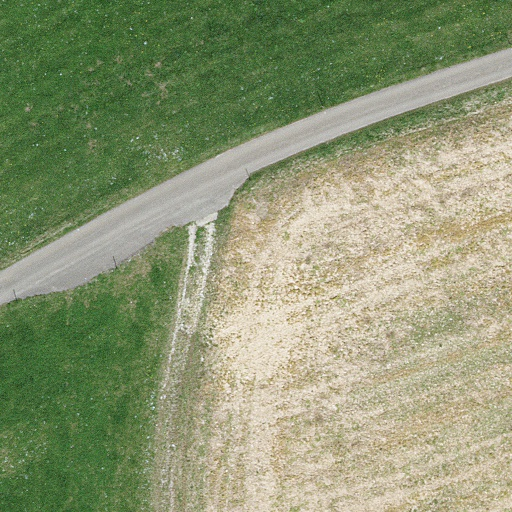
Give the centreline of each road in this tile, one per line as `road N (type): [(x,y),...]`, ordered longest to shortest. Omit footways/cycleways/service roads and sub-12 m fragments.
road 1 (track): [(511,62),(303,132),(0,286)]
road 2 (track): [(211,174),(205,340),(186,511)]
